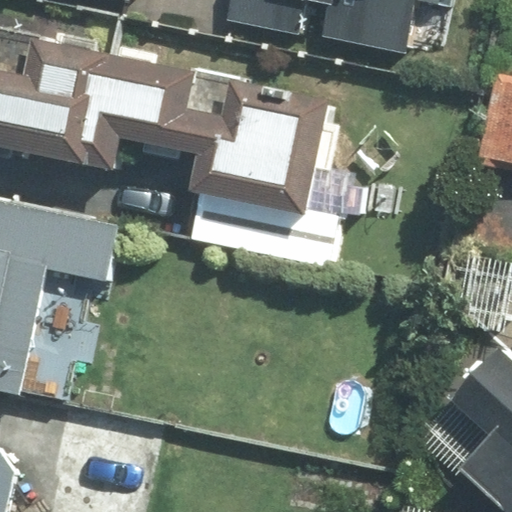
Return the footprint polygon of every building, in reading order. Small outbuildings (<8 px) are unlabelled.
[(142,0),(79,0),(140,12),(142,0)] [(232,0),(227,27),(410,63),(413,50),(450,58),(461,0),(232,0)] [(16,53),(0,49),(0,157),(96,177),(117,75),(48,60),(41,97),(8,90),(16,53)] [(325,241),(350,123),(247,101),(239,139),(208,132),(216,95),(117,75),(96,177),(132,185),(138,160),(216,177),(208,216),(325,241)] [(511,80),(496,77),(476,166),(511,174),(511,80)] [(0,403),(26,409),(53,275),(114,287),(124,233),(0,208),(0,403)] [(511,511),(511,365),(510,364),(459,417),(493,451),(468,478),(505,511),(511,511)] [(0,511),(21,511),(29,477),(6,451),(0,449),(0,511)]
